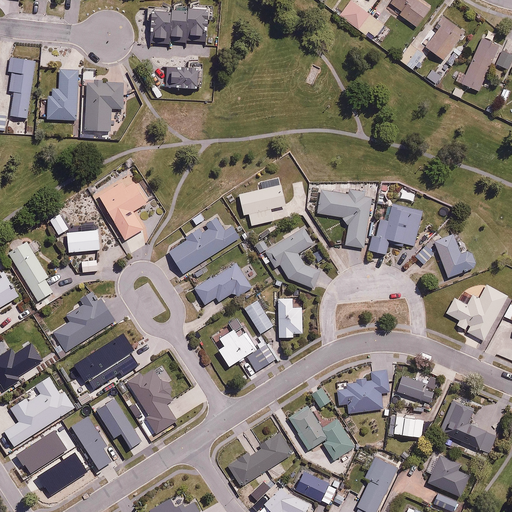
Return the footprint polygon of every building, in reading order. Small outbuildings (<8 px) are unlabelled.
[(360,30),(371,15),(351,0),(340,15),(360,30)] [(392,0),(391,2),(403,11),(400,14),(417,26),(431,8),(421,0),(392,0)] [(189,11),(157,11),(157,39),(192,39),(192,34),(205,34),(205,8),(189,8),(189,11)] [(371,15),(360,30),(366,34),(369,31),(376,36),(385,25),(371,15)] [(466,29),(446,15),(425,44),(445,59),(466,29)] [(500,44),(482,37),(462,83),(480,91),(500,44)] [(425,53),(411,43),(400,58),(414,68),(425,53)] [(511,64),(511,53),(503,50),(498,63),(510,68),(511,64)] [(37,61),(11,57),(6,88),(16,90),(12,114),(27,117),(37,61)] [(203,67),(167,66),(166,86),(203,87),(203,67)] [(445,69),(440,66),(431,79),(437,82),(445,69)] [(79,69),(61,69),(61,87),(52,87),(52,96),(48,96),(48,119),(78,120),(79,69)] [(124,108),(125,82),(88,81),(87,130),(111,131),(112,108),(124,108)] [(134,211),(151,201),(133,171),(98,192),(126,239),(144,228),(134,211)] [(264,188),(240,193),(245,214),(249,213),(252,225),(274,220),(272,207),(287,204),(286,199),(291,198),(289,187),(283,188),(280,174),(262,178),(264,188)] [(320,212),(341,215),(349,227),(346,244),(366,247),(373,197),(365,196),(365,191),(350,189),(349,194),(323,190),(320,212)] [(415,194),(403,190),(401,198),(413,201),(415,194)] [(423,212),(392,204),(387,220),(378,218),(369,250),(384,254),(389,238),(414,245),(423,212)] [(186,277),(194,272),(197,277),(204,273),(200,268),(245,240),(235,224),(226,229),(218,216),(168,247),(186,277)] [(304,226),(265,248),(276,266),(280,264),(288,277),(313,286),(320,270),(305,265),(297,251),(313,242),(304,226)] [(99,228),(67,231),(69,252),(101,249),(99,228)] [(462,253),(455,233),(435,241),(448,277),(477,266),(471,249),(462,253)] [(27,241),(10,251),(12,255),(7,258),(12,266),(17,263),(39,299),(54,290),(46,278),(50,276),(35,251),(41,247),(37,239),(29,244),(27,241)] [(434,254),(426,246),(417,255),(424,263),(434,254)] [(321,249),(314,254),(318,261),(326,256),(321,249)] [(98,259),(80,261),(80,271),(99,270),(98,259)] [(238,263),(196,287),(205,303),(217,297),(219,300),(234,291),(236,295),(251,287),(238,263)] [(0,307),(21,295),(6,269),(0,272),(0,307)] [(508,296),(487,285),(480,299),(472,295),(467,304),(454,298),(446,313),(460,320),(457,326),(485,340),(508,296)] [(294,331),(304,331),(303,306),(293,306),(292,297),(278,297),(279,336),(294,336),(294,331)] [(258,300),(245,308),(261,333),(274,324),(258,300)] [(26,308),(15,315),(19,321),(29,314),(26,308)] [(234,326),(215,338),(231,365),(247,355),(257,370),(278,358),(264,336),(255,342),(248,332),(240,337),(234,326)] [(370,379),(348,382),(349,389),(338,391),(340,404),(348,403),(349,412),(384,407),(382,392),(391,391),(387,368),(369,371),(370,379)] [(428,383),(403,375),(398,390),(431,402),(435,391),(426,388),(428,383)] [(323,388),(313,393),(320,407),(330,401),(323,388)] [(475,409),(455,401),(442,433),(490,452),(497,434),(470,423),(475,409)] [(308,405),(289,418),(309,449),(322,441),(334,460),(356,446),(338,417),(323,427),(308,405)] [(424,419),(396,416),(395,433),(423,436),(424,419)] [(230,465),(242,485),(294,453),(280,431),(261,442),(264,447),(251,455),(248,450),(238,456),(240,459),(230,465)] [(409,447),(394,439),(388,451),(404,459),(409,447)] [(459,461),(435,450),(426,469),(433,472),(429,481),(461,496),(471,475),(456,468),(459,461)] [(374,511),(398,468),(376,456),(366,476),(371,479),(354,511),(374,511)] [(338,486),(306,470),(296,489),(328,505),(338,486)] [(347,493),(340,490),(334,502),(341,506),(347,493)] [(453,511),(458,502),(440,494),(435,505),(452,511),(453,511)]
